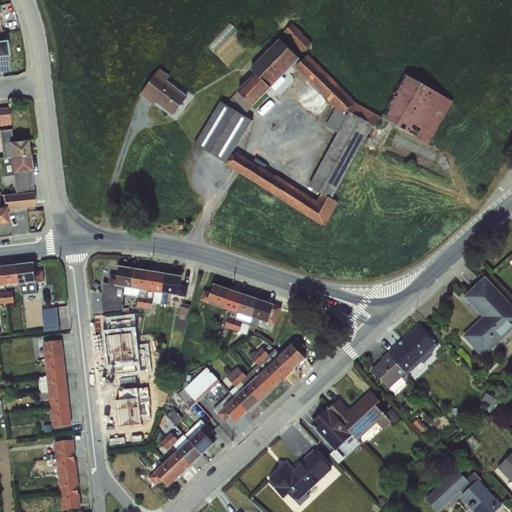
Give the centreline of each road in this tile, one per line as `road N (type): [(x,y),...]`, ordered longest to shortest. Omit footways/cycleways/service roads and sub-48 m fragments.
road 1 (residential): [(72,243),(158,243),(384,318)]
road 2 (residential): [(384,318),(179,511)]
road 3 (residential): [(72,243),(98,469)]
road 4 (residential): [(511,203),(384,318)]
road 5 (residential): [(43,84),(72,243)]
